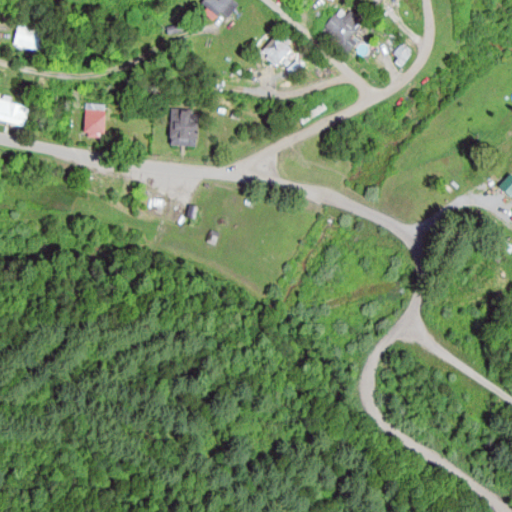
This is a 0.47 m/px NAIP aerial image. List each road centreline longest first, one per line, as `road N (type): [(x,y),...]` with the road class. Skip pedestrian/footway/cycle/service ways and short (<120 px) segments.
road 1 (residential): [(359,209),(250,168),(187,171),(0,135)]
road 2 (residential): [(359,209),(419,244),(406,325),(511,398)]
road 3 (residential): [(0,59),(60,75),(111,69),(181,36)]
road 4 (residential): [(267,0),(374,99)]
road 5 (residential): [(250,168),(275,144),(374,99)]
